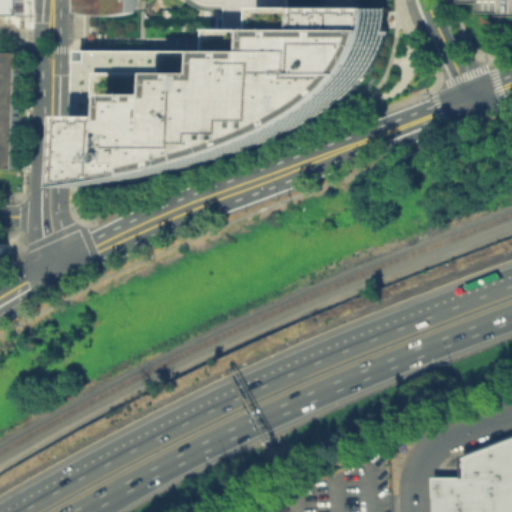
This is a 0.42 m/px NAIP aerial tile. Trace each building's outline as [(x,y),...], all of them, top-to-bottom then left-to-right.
[(0,0),(25,0),(25,17),(0,17),(0,0)] [(81,0),(81,10),(92,13),(109,13),(123,13),(134,10),(134,0),(191,0),(200,6),(213,9),(226,9),(226,27),(267,27),(267,4),(291,4),(291,0),(81,0)] [(511,0),(511,13),(481,13),(481,0),(511,0)] [(390,5),(315,4),(291,4),(267,4),(267,27),(220,27),(220,50),(175,49),(82,49),(81,115),(81,188),(115,182),(163,173),(211,161),(261,144),(300,126),(325,112),(345,96),(365,73),(378,53),(387,32),(390,5)] [(0,53),(22,53),(22,172),(0,172),(0,53)] [(0,238),(8,239),(11,242),(13,245),(11,251),(0,257),(0,238)] [(470,455),(511,438),(511,511),(440,511),(441,475),(470,475),(470,455)]
